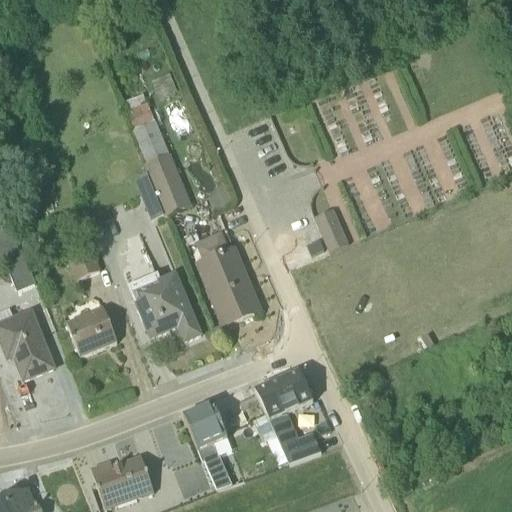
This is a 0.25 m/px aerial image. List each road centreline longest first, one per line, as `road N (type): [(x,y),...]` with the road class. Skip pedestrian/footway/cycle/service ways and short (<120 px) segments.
road 1 (residential): [(309,345),(157,0)]
road 2 (residential): [(309,345),(155,412),(0,460)]
road 3 (residential): [(385,511),(309,345)]
